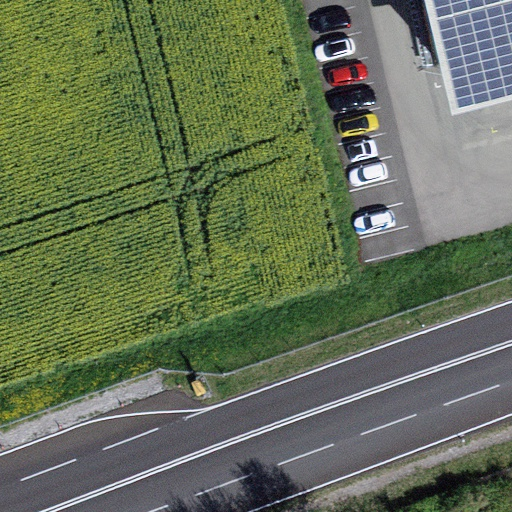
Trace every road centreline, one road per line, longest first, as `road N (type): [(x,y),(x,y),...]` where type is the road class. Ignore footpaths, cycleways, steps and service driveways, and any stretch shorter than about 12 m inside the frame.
road 1 (trunk): [(511,342),(45,511)]
road 2 (unknown): [(396,0),(420,94),(454,146),(511,168)]
